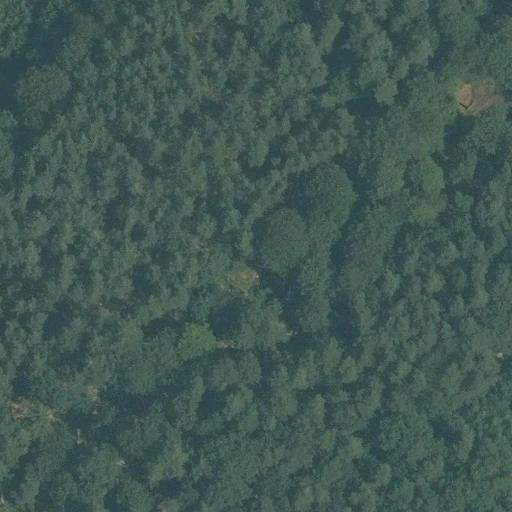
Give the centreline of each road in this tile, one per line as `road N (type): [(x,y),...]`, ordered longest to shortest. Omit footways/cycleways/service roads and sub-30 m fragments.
road 1 (track): [(53,511),(511,93)]
road 2 (unknown): [(511,328),(408,422)]
road 3 (unknown): [(408,422),(312,511)]
